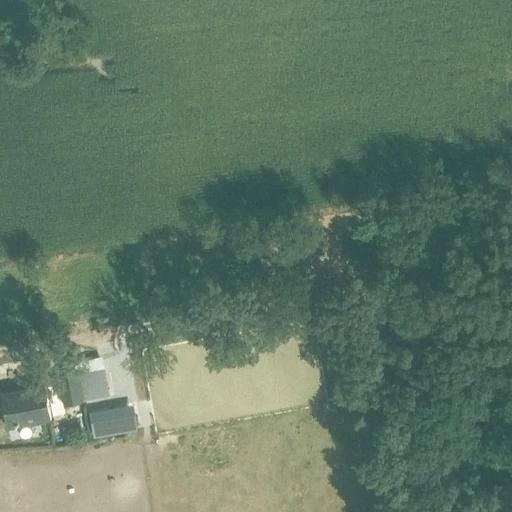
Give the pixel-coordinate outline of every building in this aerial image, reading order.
[(0,62),(49,64),(49,32),(0,30),(0,62)] [(374,363),(398,361),(396,331),(372,333),(374,363)] [(10,427),(50,420),(68,417),(66,408),(85,404),(84,402),(108,398),(101,360),(78,364),(80,375),(61,378),(63,386),(5,396),(10,427)] [(139,373),(127,373),(127,398),(139,398),(139,373)] [(139,431),(136,416),(93,423),(96,438),(139,431)]
